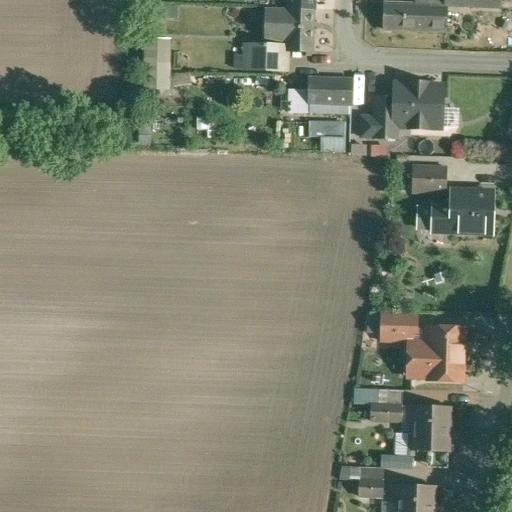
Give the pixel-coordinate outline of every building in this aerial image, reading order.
[(289,0),(289,10),(313,11),(313,0),(289,0)] [(429,8),(385,7),(384,30),(446,31),(446,10),(429,10),(429,8)] [(311,52),(313,11),(289,10),(267,10),(266,41),(260,41),(259,68),(287,69),(288,51),(311,52)] [(145,40),(146,85),(176,85),(175,40),(145,40)] [(352,105),(353,80),(309,79),(308,104),(352,105)] [(394,127),(395,127),(442,129),(443,87),(427,86),(427,84),(411,84),(411,86),(395,85),(394,99),(394,127)] [(394,127),(394,99),(374,99),(374,118),(362,118),(361,138),(395,139),(395,127),(394,127)] [(446,169),(413,168),(412,193),(446,195),(446,169)] [(434,207),(433,232),(491,234),(492,193),(452,192),(452,207),(434,207)] [(381,342),(412,343),(413,330),(417,330),(417,314),(382,313),(381,342)] [(464,346),(465,330),(425,329),(425,331),(425,356),(412,356),(411,378),(428,379),(428,381),(463,382),(464,360),(466,358),(466,349),(464,346)] [(412,356),(425,356),(425,331),(417,330),(413,330),(412,343),(412,356)] [(378,405),(402,406),(402,392),(379,391),(378,405)] [(378,405),(371,405),(370,422),(401,423),(402,406),(378,405)] [(448,453),(450,408),(408,406),(408,423),(414,424),(413,452),(448,453)] [(352,468),(340,467),(340,481),(351,481),(352,468)] [(384,469),(359,468),(358,498),(382,499),(384,469)] [(397,511),(433,511),(434,487),(393,485),(392,503),(398,504),(397,511)]
